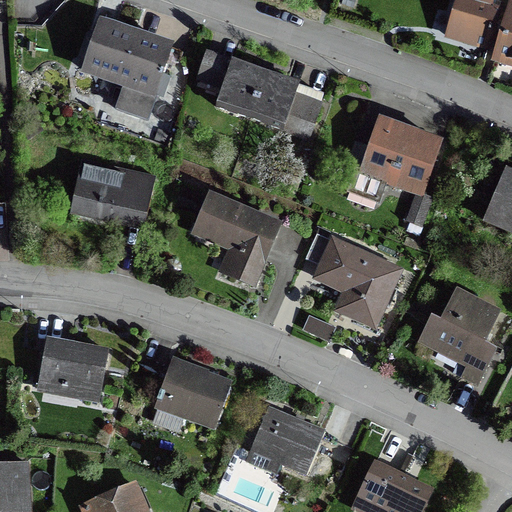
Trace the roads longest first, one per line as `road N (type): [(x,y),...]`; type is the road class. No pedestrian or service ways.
road 1 (residential): [(0,284),(151,306),(234,333),(511,457)]
road 2 (residential): [(511,118),(186,0)]
